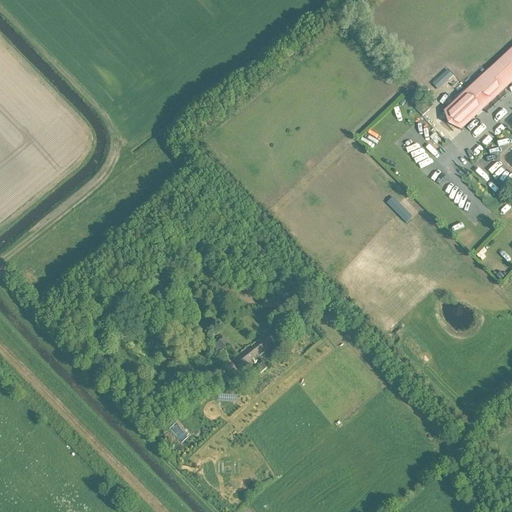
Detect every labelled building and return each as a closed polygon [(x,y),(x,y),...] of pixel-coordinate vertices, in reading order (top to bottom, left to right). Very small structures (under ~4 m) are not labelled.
[(511,51),(444,114),(461,133),(511,85),(511,51)] [(397,211),(406,220),(417,210),(408,201),(397,211)] [(198,266),(206,266),(206,257),(197,258),(198,266)] [(112,326),(125,316),(121,311),(108,322),(112,326)] [(153,338),(156,332),(147,327),(144,333),(153,338)] [(267,351),(266,350),(273,344),(266,335),(250,348),(250,347),(233,361),(241,370),(257,357),(258,359),(267,351)] [(218,356),(230,346),(224,339),(212,349),(218,356)] [(258,376),(267,368),(263,363),(254,371),(258,376)]
